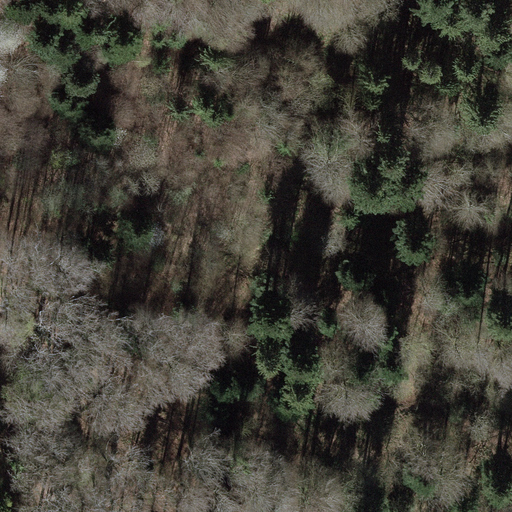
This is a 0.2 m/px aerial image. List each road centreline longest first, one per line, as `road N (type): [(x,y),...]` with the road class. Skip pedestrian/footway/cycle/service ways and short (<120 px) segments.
road 1 (track): [(296,511),(291,461),(261,411),(261,343),(215,247),(211,150),(162,49),(185,0)]
road 2 (track): [(0,313),(11,353),(12,425),(45,511)]
